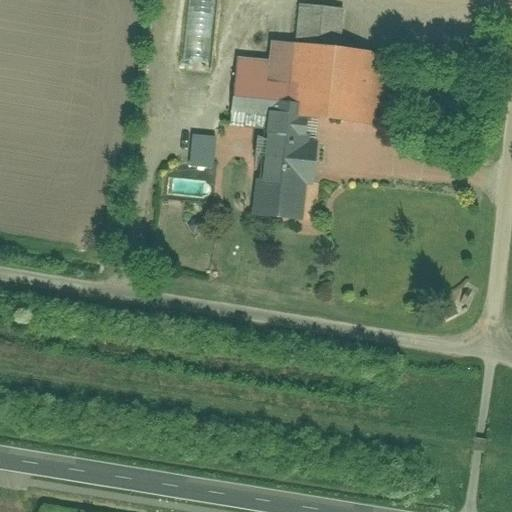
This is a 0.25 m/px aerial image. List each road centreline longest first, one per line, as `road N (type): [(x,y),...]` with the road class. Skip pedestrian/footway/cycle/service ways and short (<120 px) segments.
road 1 (residential): [(490,353),(0,274)]
road 2 (tertiary): [(0,457),(338,511)]
road 3 (residential): [(490,353),(511,139)]
